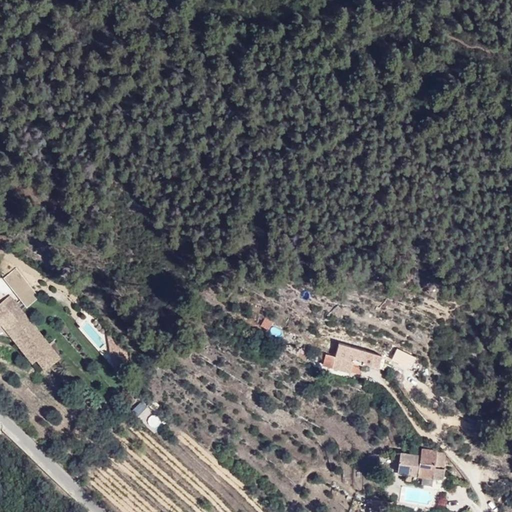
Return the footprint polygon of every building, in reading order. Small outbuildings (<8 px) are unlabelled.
[(20,277),(26,284),(26,285),(38,275),(15,245),(3,255),(20,277)] [(58,334),(20,288),(15,281),(8,273),(0,279),(0,289),(36,336),(43,346),(58,334)] [(15,281),(20,288),(26,284),(20,277),(15,281)] [(261,287),(252,283),(248,292),(257,296),(261,287)] [(0,298),(32,339),(36,336),(0,289),(0,298)] [(325,323),(309,317),(307,324),(316,328),(314,333),(340,343),(343,328),(352,331),(356,319),(329,309),(325,323)] [(333,357),(323,355),(320,367),(359,377),(365,351),(336,344),(333,357)] [(396,348),(390,360),(409,370),(415,359),(396,348)] [(131,411),(136,416),(144,406),(139,402),(131,411)] [(148,407),(137,416),(141,421),(153,413),(148,407)] [(156,431),(162,423),(152,416),(146,423),(156,431)] [(435,450),(417,449),(417,455),(415,476),(423,477),(433,478),(434,468),(435,450)] [(415,476),(417,455),(399,453),(398,475),(402,475),(415,476)] [(442,469),(434,468),(433,478),(441,478),(442,469)]
